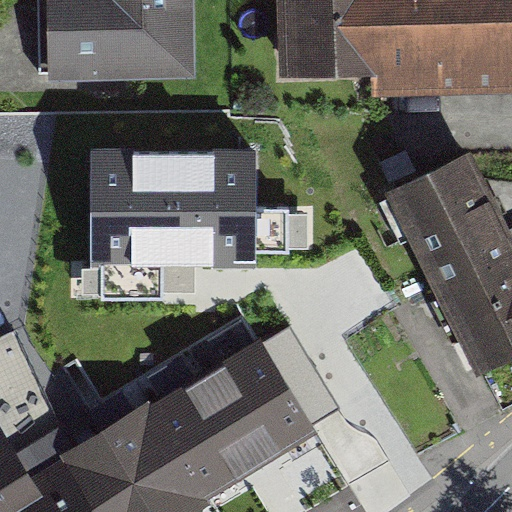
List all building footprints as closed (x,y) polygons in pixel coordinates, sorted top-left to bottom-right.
[(206,0),(52,0),(51,81),(206,83),(206,0)] [(511,0),(299,0),(299,76),(373,77),(373,100),(511,101),(511,0)] [(259,264),(258,151),(93,153),(94,266),(259,264)] [(511,237),(468,151),(387,192),(479,371),(511,354),(511,237)] [(0,511),(193,511),(303,447),(237,342),(83,438),(17,327),(0,334),(0,511)]
